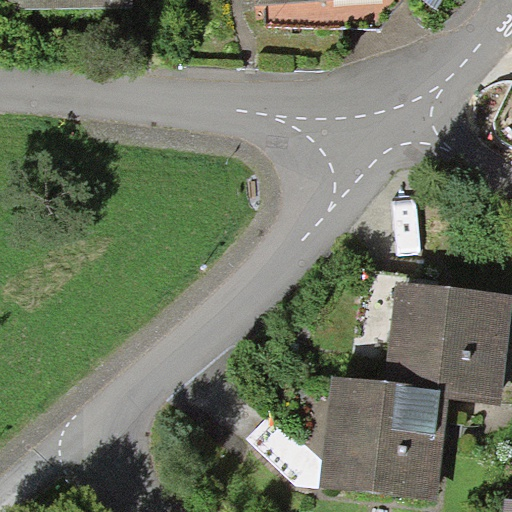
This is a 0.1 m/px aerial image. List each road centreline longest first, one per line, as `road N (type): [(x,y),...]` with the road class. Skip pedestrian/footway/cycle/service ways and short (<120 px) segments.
road 1 (residential): [(75,414),(376,135)]
road 2 (residential): [(376,135),(147,97),(0,88)]
road 3 (residential): [(376,135),(485,0)]
road 4 (residential): [(376,135),(511,190)]
road 5 (residential): [(175,511),(75,414)]
